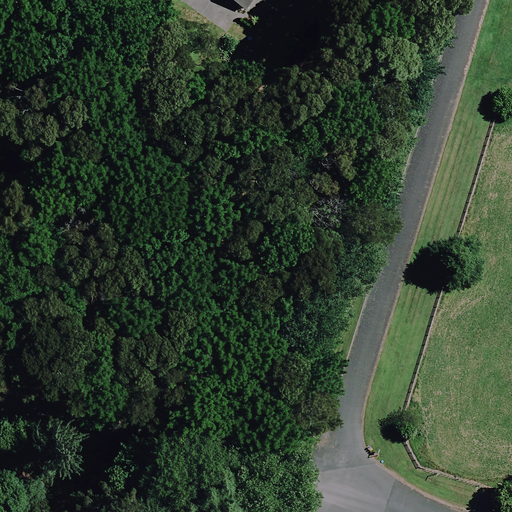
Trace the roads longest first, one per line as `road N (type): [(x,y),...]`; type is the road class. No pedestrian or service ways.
road 1 (residential): [(397,511),(355,484),(345,421),(473,0)]
road 2 (unknown): [(348,464),(168,430)]
